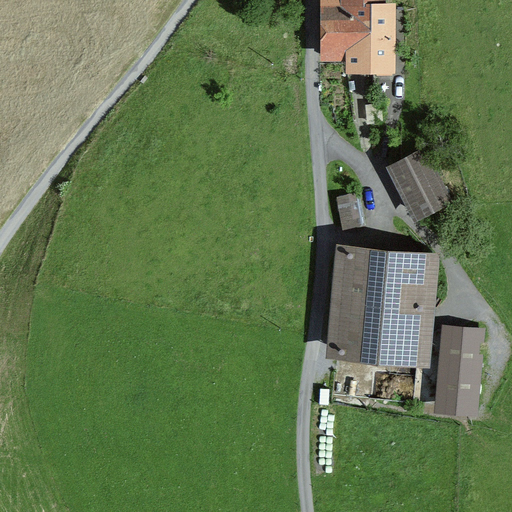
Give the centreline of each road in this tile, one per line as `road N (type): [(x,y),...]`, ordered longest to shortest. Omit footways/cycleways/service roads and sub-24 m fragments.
road 1 (residential): [(313,0),(323,242),(302,418),(307,511)]
road 2 (residential): [(0,241),(190,0)]
